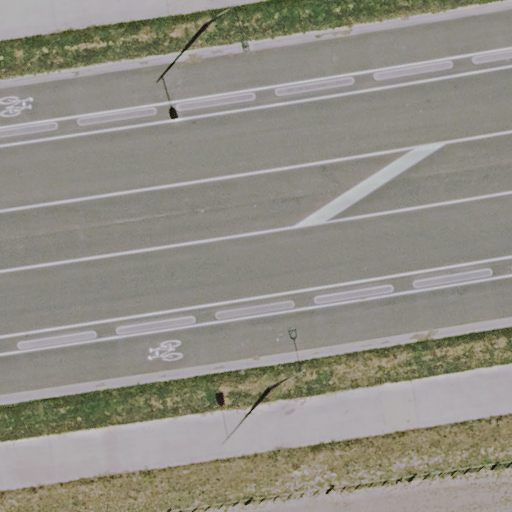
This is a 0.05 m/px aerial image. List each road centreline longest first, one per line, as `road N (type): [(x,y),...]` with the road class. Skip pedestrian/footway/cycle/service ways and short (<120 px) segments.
road 1 (primary): [(350,122),(357,336),(301,511)]
road 2 (secondary): [(350,122),(511,99)]
road 3 (primary): [(301,0),(350,122)]
